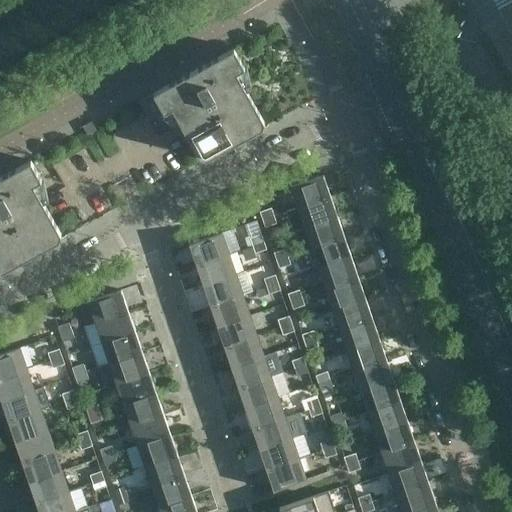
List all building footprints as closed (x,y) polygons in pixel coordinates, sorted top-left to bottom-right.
[(264,123),(246,91),(251,88),(246,68),(244,68),(233,49),(153,93),(164,113),(162,115),(176,129),(181,126),(199,158),(204,160),(224,149),(225,151),(234,149),(234,148),(236,146),(237,148),(244,141),(243,139),(262,128),(263,123),(264,123)] [(96,131),(93,126),(91,122),(82,127),(87,135),(96,131)] [(61,235),(43,203),(48,200),(43,180),(41,180),(30,161),(0,177),(0,271),(1,271),(1,272),(21,261),(22,263),(31,261),(31,260),(33,258),(34,260),(41,253),(40,251),(59,240),(60,235),(61,235)] [(330,196),(323,175),(290,187),(297,208),(330,196)] [(337,217),(330,196),(297,208),(304,228),(337,217)] [(274,216),(271,208),(260,212),(262,220),(274,216)] [(276,223),(274,216),(262,220),(265,227),(276,223)] [(344,237),(337,217),(304,228),(311,249),(344,237)] [(228,254),(221,233),(188,244),(195,265),(228,254)] [(264,242),(261,234),(250,238),(252,246),(264,242)] [(351,258),(344,237),(311,249),(318,269),(351,258)] [(266,249),(264,242),(252,246),(255,253),(266,249)] [(288,257),(285,249),(274,253),(276,261),(288,257)] [(236,274),(228,254),(195,265),(203,285),(236,274)] [(290,264),(288,257),(276,261),(279,268),(290,264)] [(358,278),(351,258),(318,269),(325,290),(358,278)] [(242,295),(236,274),(203,285),(210,306),(242,295)] [(277,283),(275,275),(263,279),(266,287),(277,283)] [(365,299),(358,278),(325,290),(332,310),(365,299)] [(124,288),(129,305),(146,300),(141,283),(124,288)] [(280,290),(277,283),(266,287),(269,294),(280,290)] [(128,311),(121,290),(88,301),(95,323),(128,311)] [(301,298),(299,290),(288,294),(290,302),(301,298)] [(249,315),(242,295),(210,306),(217,326),(249,315)] [(304,305),(301,298),(290,302),(293,309),(304,305)] [(372,319),(365,299),(332,310),(339,330),(372,319)] [(135,332),(128,311),(95,323),(102,343),(135,332)] [(256,336),(249,315),(217,326),(224,347),(256,336)] [(291,324),(289,316),(277,320),(280,328),(291,324)] [(379,339),(372,319),(339,330),(346,351),(379,339)] [(71,331),(69,323),(57,327),(60,335),(71,331)] [(294,331),(291,324),(280,328),(283,335),(294,331)] [(74,338),(71,331),(60,335),(63,342),(74,338)] [(315,339),(313,331),(302,335),(304,342),(315,339)] [(142,352),(135,332),(102,343),(109,363),(142,352)] [(264,356),(256,336),(224,347),(231,367),(264,356)] [(318,346),(315,339),(304,342),(307,350),(318,346)] [(386,360),(379,339),(346,351),(353,371),(386,360)] [(0,377),(27,368),(19,347),(0,353),(0,377)] [(61,357),(59,349),(47,353),(50,361),(61,357)] [(149,372),(142,352),(109,363),(98,367),(105,388),(116,384),(149,372)] [(264,356),(231,367),(238,388),(271,376),(264,356)] [(64,364),(61,357),(50,361),(53,368),(64,364)] [(306,365),(303,357),(292,361),(294,368),(306,365)] [(393,380),(386,360),(353,371),(360,392),(393,380)] [(85,372),(83,364),(71,368),(74,376),(85,372)] [(308,372),(306,365),(294,368),(297,376),(308,372)] [(34,389),(27,368),(0,377),(0,398),(1,400),(34,389)] [(88,379),(85,372),(74,376),(77,383),(88,379)] [(156,393),(149,372),(116,384),(123,404),(156,393)] [(329,379),(327,372),(315,376),(318,383),(329,379)] [(278,397),(271,376),(238,388),(245,408),(278,397)] [(332,387),(329,379),(318,383),(321,391),(332,387)] [(400,401),(393,380),(360,392),(367,412),(400,401)] [(41,409),(34,389),(1,400),(8,421),(41,409)] [(75,398),(73,390),(61,394),(64,401),(75,398)] [(163,413),(156,393),(123,404),(130,425),(163,413)] [(285,417),(278,397),(245,408),(252,429),(285,417)] [(78,405),(75,398),(64,401),(67,409),(78,405)] [(319,406),(317,398),(306,402),(308,409),(319,406)] [(407,421),(400,401),(367,412),(374,433),(407,421)] [(99,412),(97,405),(85,409),(88,416),(99,412)] [(322,413),(319,406),(308,409),(311,417),(322,413)] [(48,430),(41,409),(8,421),(15,441),(48,430)] [(102,420),(99,412),(88,416),(91,424),(102,420)] [(170,434),(163,413),(130,425),(137,445),(170,434)] [(343,420),(341,413),(329,416),(332,424),(343,420)] [(292,438),(285,417),(252,429),(259,449),(292,438)] [(346,428),(343,420),(332,424),(335,432),(346,428)] [(414,442),(407,421),(374,433),(381,453),(414,442)] [(54,450),(48,430),(15,441),(22,461),(54,450)] [(89,438),(87,431),(75,435),(78,442),(89,438)] [(177,454),(170,434),(137,445),(144,466),(177,454)] [(92,446),(89,438),(78,442),(81,450),(92,446)] [(299,458),(292,438),(259,449),(266,469),(299,458)] [(333,446),(331,439),(320,443),(322,450),(333,446)] [(421,462),(414,442),(381,453),(388,473),(421,462)] [(113,453),(111,446),(99,450),(102,457),(113,453)] [(336,454),(333,446),(322,450),(325,458),(336,454)] [(61,471),(54,450),(22,461),(29,482),(61,471)] [(116,461),(113,453),(102,457),(105,465),(116,461)] [(184,475),(177,454),(144,466),(151,486),(184,475)] [(357,461),(355,454),(343,457),(346,465),(357,461)] [(306,479),(299,458),(266,469),(273,491),(306,479)] [(360,469),(357,461),(346,465),(349,473),(360,469)] [(428,483),(421,462),(388,473),(395,494),(428,483)] [(68,491),(61,471),(29,482),(35,502),(68,491)] [(103,479),(101,472),(89,476),(92,483),(103,479)] [(191,495),(184,475),(151,486),(158,506),(191,495)] [(106,487),(103,479),(92,483),(95,491),(106,487)] [(408,511),(435,503),(428,483),(395,494),(401,511),(408,511)] [(127,494),(125,487),(113,490),(116,498),(127,494)] [(74,511),(75,511),(68,491),(35,502),(38,511),(74,511)] [(334,511),(328,492),(279,508),(279,511),(334,511)] [(130,502),(127,494),(116,498),(119,506),(130,502)] [(371,502),(369,494),(357,498),(360,506),(371,502)] [(194,511),(193,508),(195,507),(191,495),(158,506),(159,511),(194,511)] [(367,511),(374,510),(371,502),(360,506),(362,511),(367,511)] [(438,511),(435,503),(408,511),(438,511)]
